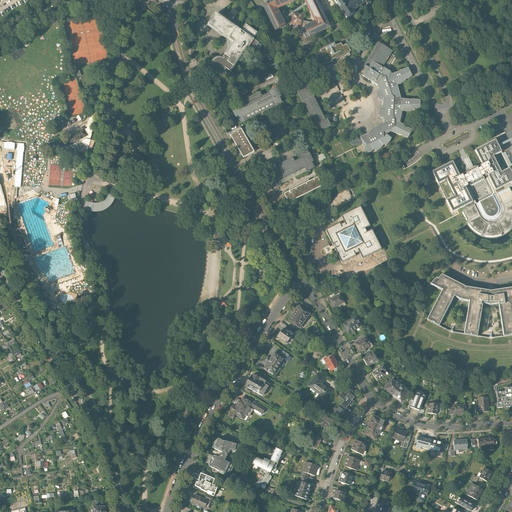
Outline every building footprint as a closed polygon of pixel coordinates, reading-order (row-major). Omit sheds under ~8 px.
[(255,7),(250,0),(243,5),(248,12),(255,7)] [(274,0),(263,6),(275,30),(285,25),(277,10),(296,0),(303,0),(315,22),(312,23),(305,27),(309,36),(310,38),(331,28),(318,2),(317,0),(274,0)] [(332,0),(347,20),(355,15),(353,12),(366,3),(363,0),(354,0),(348,5),(344,0),(332,0)] [(260,44),(254,40),(258,34),(246,25),(242,30),(216,12),(207,24),(233,43),(222,58),(218,58),(215,59),(212,62),(211,64),(211,66),(211,69),(212,70),(214,73),(217,74),(218,74),(220,74),(223,73),(226,69),(231,73),(247,50),(252,54),(260,44)] [(304,15),(293,13),(291,24),(298,25),(302,26),(303,22),(304,15)] [(305,27),(312,23),(303,22),(302,26),(298,25),(297,27),(300,32),(302,31),(306,39),(309,36),(305,27)] [(316,57),(312,59),(317,69),(336,61),(351,52),(346,43),(343,45),(341,42),(336,44),(334,42),(319,49),(320,52),(315,55),(316,57)] [(392,51),(379,42),(364,66),(365,67),(364,68),(362,75),(371,81),(372,83),(374,83),(377,85),(378,84),(379,86),(380,87),(379,87),(379,90),(376,91),(380,101),(382,100),(383,103),(384,103),(384,104),(384,105),(383,107),(380,107),(380,111),(380,114),(380,118),(383,118),(385,121),(385,122),(384,124),(370,131),(370,133),(370,134),(369,135),(367,136),(367,135),(366,135),(365,135),(360,138),(363,143),(363,144),(364,145),(363,145),(363,146),(363,147),(363,148),(363,149),(363,150),(364,152),(365,153),(368,153),(370,152),(371,152),(372,151),(373,150),(373,149),(373,148),(374,149),(376,151),(378,149),(379,149),(381,148),(383,145),(386,145),(387,143),(388,143),(389,141),(391,139),(390,138),(386,135),(387,133),(391,131),(402,135),(402,136),(408,138),(410,134),(412,130),(407,128),(404,126),(398,123),(398,122),(399,122),(400,120),(402,117),(402,113),(401,113),(401,112),(405,111),(405,112),(412,111),(412,110),(414,110),(415,111),(419,109),(420,109),(420,108),(420,107),(420,102),(420,101),(419,101),(414,100),(414,101),(411,100),(411,101),(400,99),(400,98),(397,85),(398,84),(399,85),(405,81),(404,80),(406,79),(407,79),(408,79),(411,76),(412,75),(411,74),(409,69),(408,69),(403,70),(403,71),(399,72),(391,75),(390,75),(390,73),(386,70),(382,68),(391,53),(392,51)] [(382,68),(386,70),(386,69),(395,56),(391,53),(382,68)] [(81,76),(78,67),(72,69),(74,78),(81,76)] [(302,88),(296,91),(302,102),(303,101),(316,126),(314,127),(317,132),(323,129),(330,126),(327,120),(325,121),(322,114),(313,96),(314,96),(308,84),(302,88)] [(280,96),(276,89),(270,92),(271,93),(262,97),(260,93),(253,97),(246,100),(248,104),(245,106),(239,109),(239,108),(233,111),(236,118),(238,118),(241,123),(245,121),(243,117),(246,116),(273,102),(275,101),(277,105),(281,103),(278,97),(280,96)] [(243,117),(245,121),(277,105),(275,101),(273,102),(246,116),(243,117)] [(87,153),(91,136),(98,111),(95,111),(91,113),(87,129),(85,130),(84,129),(63,140),(64,142),(62,143),(61,141),(55,145),(58,150),(77,161),(80,152),(87,153)] [(78,115),(61,123),(66,133),(71,130),(69,127),(81,122),(78,115)] [(242,130),(241,129),(230,135),(244,158),(254,152),(256,150),(244,128),(242,130)] [(354,147),(363,143),(360,138),(360,137),(349,143),(354,147)] [(511,137),(499,145),(500,147),(511,140),(511,137)] [(453,162),(431,172),(437,184),(447,179),(455,196),(446,200),(452,213),(464,207),(473,203),(465,187),(488,176),(494,191),(508,184),(511,181),(511,171),(510,168),(502,172),(494,156),(502,152),(500,147),(499,145),(496,140),(475,150),(482,166),(478,168),(475,167),(471,169),(467,171),(465,174),(460,176),(453,162)] [(313,162),(307,150),(298,155),(301,159),(294,163),(292,159),(285,162),(279,166),(281,170),(274,173),(272,168),(263,172),(265,176),(269,183),(271,183),(273,188),(277,186),(278,187),(279,187),(280,187),(281,185),(280,185),(278,181),(305,168),(307,171),(307,172),(308,173),(310,172),(310,171),(310,170),(314,168),(311,163),(313,162)] [(278,181),(280,185),(307,171),(305,168),(278,181)] [(322,187),(317,177),(309,182),(308,181),(308,180),(289,190),(289,191),(289,190),(289,191),(284,194),(288,203),(322,187)] [(4,227),(11,225),(0,184),(0,213),(4,227)] [(473,203),(464,207),(465,209),(462,211),(468,222),(471,228),(478,234),(481,236),(485,237),(492,238),(500,237),(506,234),(510,230),(511,227),(511,192),(508,184),(494,191),(496,194),(474,205),(473,203)] [(341,225),(340,223),(325,230),(332,245),(330,246),(329,245),(323,248),(324,251),(326,254),(332,251),(331,250),(334,248),(341,263),(357,255),(356,253),(359,252),(362,259),(382,249),(373,230),(367,232),(365,228),(370,225),(361,206),(341,216),(345,223),(341,225)] [(9,244),(15,242),(11,225),(4,227),(9,244)] [(442,290),(427,320),(439,326),(454,297),(461,301),(469,302),(464,334),(470,335),(472,335),(471,336),(477,337),(478,336),(483,304),(491,305),(498,304),(503,336),(504,337),(510,336),(510,335),(511,335),(511,287),(491,291),(466,287),(442,274),(438,279),(436,278),(430,284),(442,290)] [(346,305),(340,295),(330,300),(334,308),(340,305),(342,307),(346,305)] [(310,314),(299,306),(288,321),(299,329),(310,314)] [(356,317),(343,325),(346,330),(349,334),(349,333),(350,336),(355,333),(353,331),(361,326),(356,317)] [(291,338),(293,335),(289,332),(288,333),(283,330),(278,337),(287,344),(287,343),(290,345),(294,340),(291,338)] [(355,343),(354,344),(359,353),(365,349),(369,347),(366,343),(369,341),(367,337),(360,341),(359,339),(355,342),(355,343)] [(283,352),(280,358),(284,360),(283,360),(286,362),(290,356),(283,352)] [(367,357),(363,359),(366,365),(368,367),(380,360),(378,356),(376,357),(374,353),(370,355),(370,354),(366,356),(367,357)] [(280,358),(274,354),(264,370),(273,376),(283,360),(284,360),(280,358)] [(339,368),(333,356),(324,360),(330,372),(339,368)] [(383,367),(372,374),(376,379),(377,381),(388,374),(383,367)] [(264,382),(252,374),(245,386),(262,396),(268,387),(263,384),(264,382)] [(321,377),(317,374),(308,387),(322,396),(319,401),(326,404),(333,391),(318,382),(321,377)] [(391,395),(392,396),(400,386),(396,383),(391,380),(384,390),(391,395)] [(404,388),(400,386),(392,396),(394,397),(401,402),(408,393),(403,389),(404,388)] [(511,406),(511,387),(504,388),(505,392),(496,392),(497,408),(511,406)] [(339,397),(343,401),(349,405),(355,398),(351,394),(353,391),(348,388),(347,390),(345,389),(339,397)] [(415,395),(413,398),(411,401),(412,401),(410,407),(419,411),(424,398),(425,394),(417,391),(415,395)] [(488,397),(478,398),(479,413),(489,412),(488,397)] [(253,404),(243,398),(241,401),(239,400),(235,407),(233,407),(231,407),(230,409),(231,411),(232,412),(231,413),(232,413),(229,418),(233,420),(235,415),(239,418),(240,418),(240,419),(242,420),(243,420),(251,407),(262,414),(265,409),(254,402),(253,404)] [(344,411),(349,405),(343,401),(338,407),(344,411)] [(5,402),(0,404),(0,410),(8,407),(5,402)] [(438,405),(429,403),(427,413),(436,414),(438,405)] [(453,408),(449,408),(450,414),(454,414),(454,415),(466,414),(465,405),(453,405),(453,408)] [(345,412),(344,411),(338,407),(336,410),(334,408),(332,411),(340,417),(342,414),(343,415),(345,412)] [(336,423),(325,416),(323,421),(324,421),(321,428),(326,431),(327,428),(332,431),(333,428),(334,428),(336,426),(335,425),(336,423)] [(373,416),(368,425),(380,431),(382,426),(381,426),(384,421),(373,416)] [(59,437),(64,435),(60,422),(55,423),(59,437)] [(378,435),(380,431),(368,425),(364,434),(375,440),(377,434),(378,435)] [(397,429),(393,438),(403,442),(403,441),(405,436),(407,433),(397,429)] [(320,442),(322,439),(321,439),(312,435),(307,446),(317,450),(320,442)] [(322,437),(321,439),(322,439),(320,442),(326,445),(326,444),(330,446),(334,438),(328,436),(327,439),(322,437)] [(423,437),(418,436),(417,440),(416,440),(415,443),(417,443),(415,448),(420,449),(421,447),(429,450),(431,440),(423,438),(423,437)] [(224,442),(217,438),(216,440),(215,441),(214,442),(213,443),(213,445),(213,446),(212,448),(223,453),(227,455),(230,451),(236,453),(239,445),(224,441),(224,442)] [(486,438),(478,439),(478,446),(484,445),(484,447),(488,446),(489,451),(494,450),(493,444),(496,444),(496,439),(493,439),(493,438),(486,438)] [(355,440),(351,450),(362,455),(367,446),(355,440)] [(443,443),(431,440),(429,450),(433,451),(433,450),(440,452),(443,443)] [(467,440),(453,441),(454,450),(468,449),(467,440)] [(276,448),(270,462),(265,460),(264,460),(263,461),(253,457),(250,463),(261,469),(270,473),(272,470),(275,472),(277,468),(276,467),(281,456),(283,457),(284,453),(283,453),(283,452),(276,448)] [(232,465),(224,461),(220,459),(214,456),(213,457),(212,457),(212,458),(211,459),(210,461),(210,463),(210,464),(209,466),(219,472),(220,473),(220,474),(221,475),(222,476),(223,476),(225,476),(226,476),(228,472),(229,473),(230,472),(231,471),(232,471),(232,469),(233,468),(233,467),(233,466),(232,465)] [(360,461),(347,457),(344,467),(357,471),(360,461)] [(317,467),(305,463),(302,472),(309,475),(314,476),(317,467)] [(485,468),(479,478),(487,482),(493,472),(485,468)] [(266,487),(267,485),(268,484),(268,483),(269,482),(269,481),(270,480),(271,479),(271,478),(271,477),(269,475),(270,473),(261,469),(260,471),(261,472),(261,473),(262,475),(259,481),(257,482),(255,484),(255,485),(257,488),(258,488),(260,486),(262,485),(266,487)] [(383,471),(381,480),(388,482),(391,473),(383,471)] [(215,480),(201,473),(199,478),(200,478),(198,483),(196,482),(195,486),(201,489),(207,492),(208,491),(215,494),(218,487),(212,485),(215,480)] [(342,473),(339,482),(349,486),(352,477),(342,473)] [(474,474),(471,479),(476,482),(479,477),(474,474)] [(419,493),(417,500),(423,502),(426,495),(427,495),(430,485),(421,482),(420,483),(413,481),(411,485),(413,485),(412,490),(419,493)] [(300,482),(297,489),(309,493),(311,486),(306,484),(300,482)] [(473,484),(466,495),(477,501),(483,490),(473,484)] [(306,500),(309,493),(297,489),(295,496),(306,500)] [(345,494),(336,491),(333,499),(343,502),(345,494)] [(204,499),(194,495),(193,499),(191,498),(190,498),(189,501),(189,502),(204,508),(205,506),(208,507),(211,501),(205,498),(204,499)] [(474,506),(458,497),(455,503),(471,511),(474,506)] [(388,511),(392,502),(379,498),(374,511),(388,511)]
